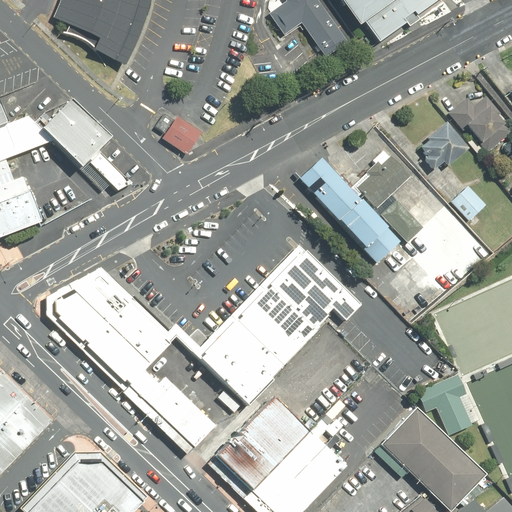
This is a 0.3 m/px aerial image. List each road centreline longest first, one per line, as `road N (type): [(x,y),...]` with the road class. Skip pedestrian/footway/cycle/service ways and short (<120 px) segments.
road 1 (residential): [(511,16),(186,192)]
road 2 (primary): [(4,297),(224,511)]
road 3 (residential): [(186,192),(0,8)]
road 4 (primary): [(186,511),(0,329)]
road 5 (residential): [(186,192),(4,297)]
